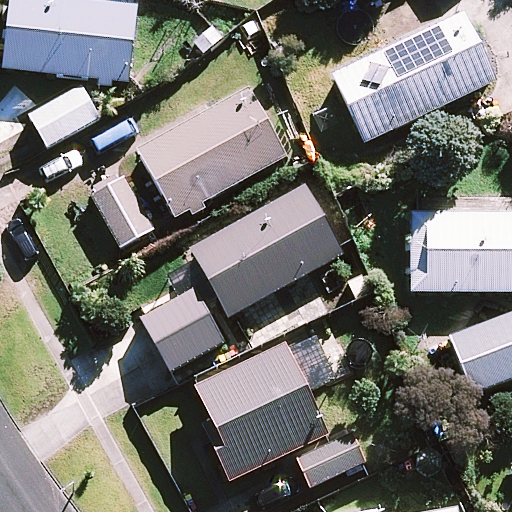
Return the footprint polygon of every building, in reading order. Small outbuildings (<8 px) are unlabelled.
[(126,91),(134,15),(6,0),(0,54),(0,76),(94,87),(93,92),(108,94),(109,89),(126,91)] [(327,81),(361,152),(490,90),(457,20),(327,81)] [(78,92),(24,122),(42,155),(96,125),(78,92)] [(132,158),(171,227),(281,166),(242,97),(132,158)] [(89,202),(117,253),(150,235),(122,184),(89,202)] [(186,257),(226,327),(339,263),(300,193),(186,257)] [(511,218),(406,219),(406,300),(511,299),(511,218)] [(168,379),(221,350),(191,296),(138,325),(168,379)] [(511,317),(446,342),(469,401),(511,384),(511,317)] [(197,435),(225,490),(323,442),(278,350),(188,393),(207,430),(197,435)] [(293,467),(306,495),(360,470),(363,469),(349,440),(293,467)]
